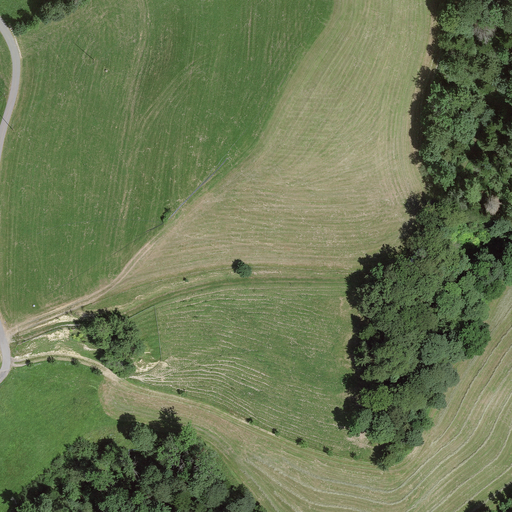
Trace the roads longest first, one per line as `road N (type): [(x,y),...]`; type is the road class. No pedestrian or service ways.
road 1 (track): [(8,363),(84,361),(326,458),(393,468),(417,448),(474,344)]
road 2 (track): [(2,342),(124,316),(214,284),(377,276),(408,256),(431,205)]
road 3 (track): [(0,22),(16,67),(0,142)]
